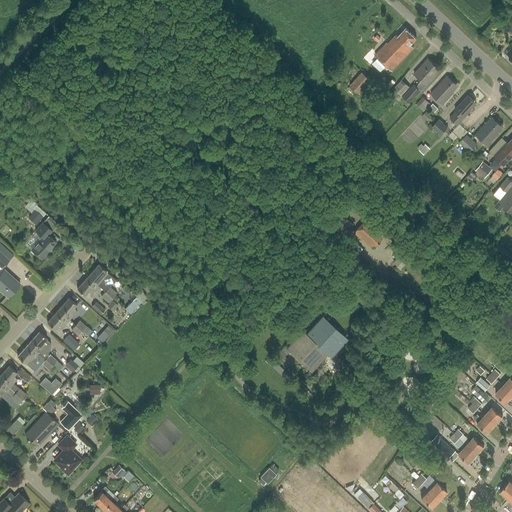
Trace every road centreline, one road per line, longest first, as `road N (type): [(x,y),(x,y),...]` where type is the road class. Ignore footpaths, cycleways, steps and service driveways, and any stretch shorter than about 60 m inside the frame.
road 1 (unclassified): [(511,113),(389,0)]
road 2 (residential): [(480,493),(366,390)]
road 3 (residential): [(0,350),(90,248)]
road 4 (secondary): [(511,89),(416,0)]
